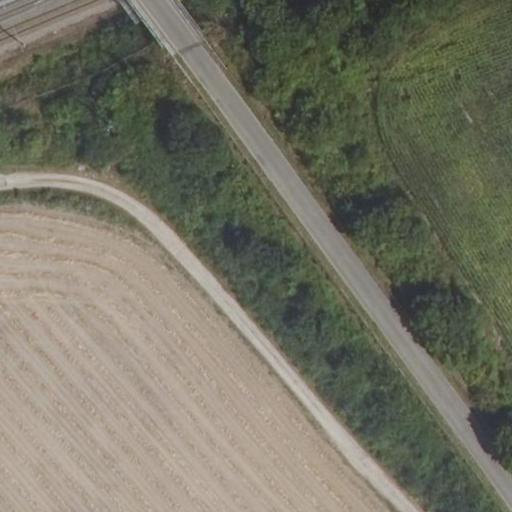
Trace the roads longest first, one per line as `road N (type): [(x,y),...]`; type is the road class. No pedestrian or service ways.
road 1 (unclassified): [(511,500),(150,0)]
road 2 (track): [(0,184),(121,202),(168,233),(416,511)]
